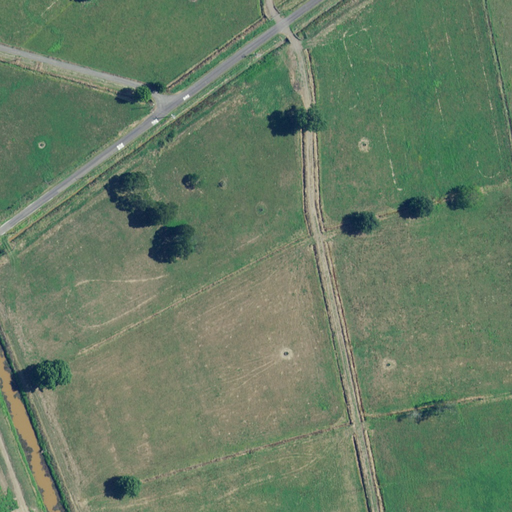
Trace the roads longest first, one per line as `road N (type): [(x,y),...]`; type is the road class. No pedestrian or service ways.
road 1 (unclassified): [(0,231),(318,0)]
road 2 (unknown): [(179,100),(0,45)]
